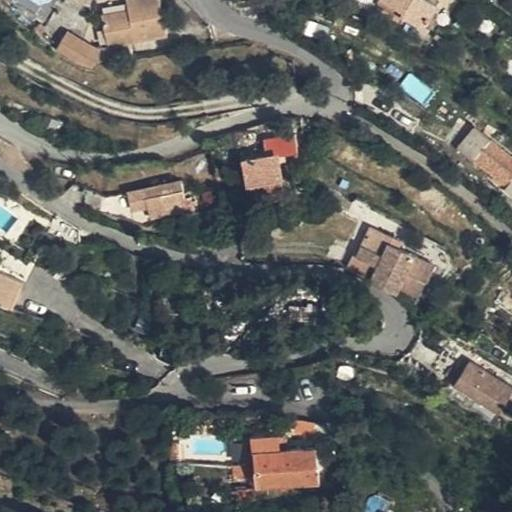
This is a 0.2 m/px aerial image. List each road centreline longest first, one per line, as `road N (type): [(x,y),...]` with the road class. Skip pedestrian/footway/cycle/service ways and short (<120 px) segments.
road 1 (residential): [(457,511),(396,452),(351,422),(241,397),(175,392),(177,382),(206,369),(291,364),(391,342),(398,316),(388,304),(319,278),(205,270),(100,231),(0,172)]
road 2 (residential): [(0,126),(60,159),(109,161),(168,153),(266,115),(342,106),(346,96),(327,69),(227,22),(207,0)]
